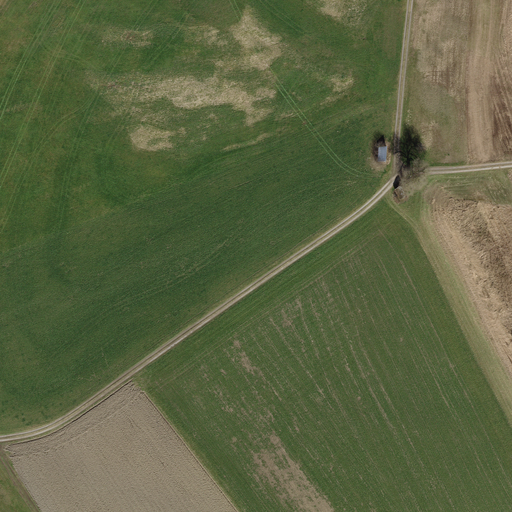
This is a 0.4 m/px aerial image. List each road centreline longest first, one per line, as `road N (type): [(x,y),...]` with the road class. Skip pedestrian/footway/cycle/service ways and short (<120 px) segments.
road 1 (track): [(511,162),(393,178),(289,265),(107,393),(28,429),(0,433)]
road 2 (track): [(409,0),(393,178)]
